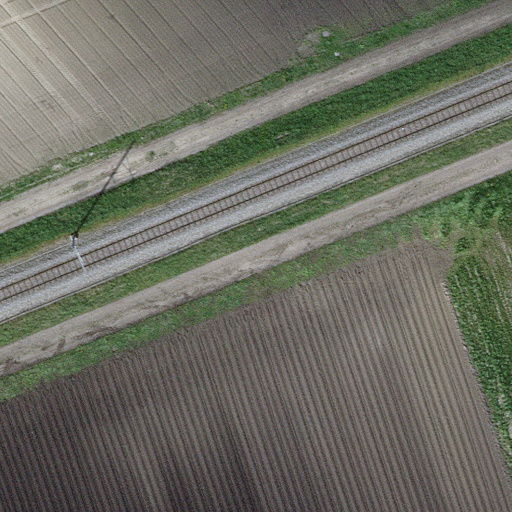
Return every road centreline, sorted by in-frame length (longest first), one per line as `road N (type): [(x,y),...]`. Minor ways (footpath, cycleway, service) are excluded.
road 1 (track): [(0,228),(511,18)]
road 2 (track): [(0,366),(511,157)]
